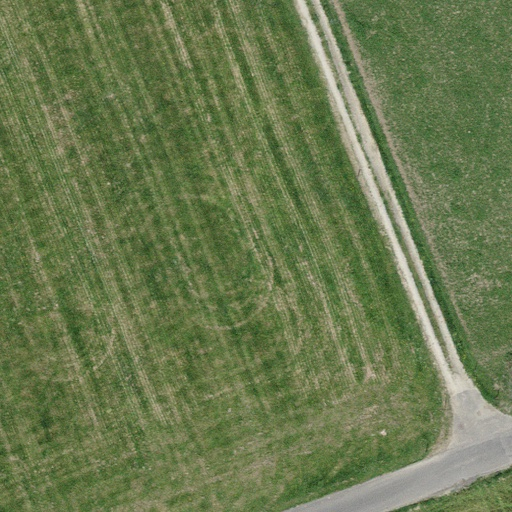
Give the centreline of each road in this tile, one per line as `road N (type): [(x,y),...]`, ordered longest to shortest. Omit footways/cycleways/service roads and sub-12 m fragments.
road 1 (track): [(324,0),(502,453)]
road 2 (unclassified): [(511,449),(344,511)]
